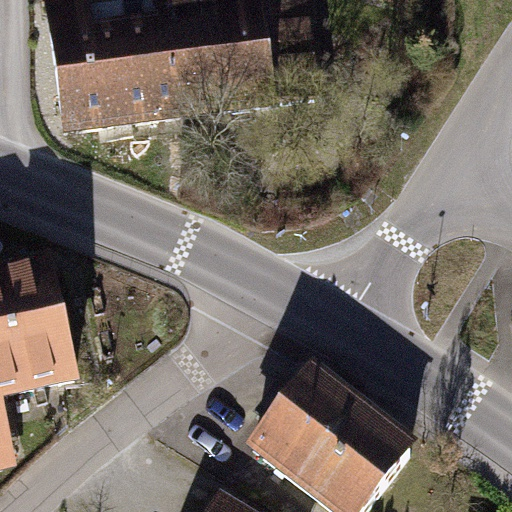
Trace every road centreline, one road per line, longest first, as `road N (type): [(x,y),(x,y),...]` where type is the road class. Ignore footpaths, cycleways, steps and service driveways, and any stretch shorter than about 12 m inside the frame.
road 1 (residential): [(271,288),(244,332),(18,511)]
road 2 (tertiary): [(0,170),(271,288)]
road 3 (tertiary): [(343,327),(511,438)]
road 4 (residential): [(343,327),(444,184)]
road 5 (track): [(0,147),(11,138),(11,0)]
road 6 (residential): [(444,184),(511,82)]
